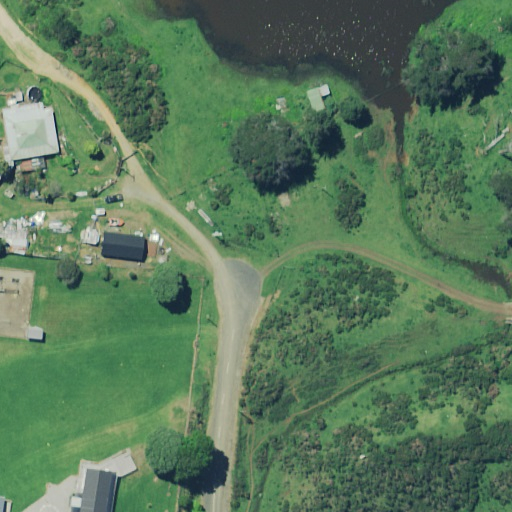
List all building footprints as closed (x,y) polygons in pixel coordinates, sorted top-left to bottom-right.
[(328,96),(325,86),(304,93),(313,124),(329,119),(322,98),(328,96)] [(43,101),(2,109),(8,146),(3,146),(3,167),(14,169),(15,160),(61,152),(54,107),(44,110),(43,101)] [(147,239),(104,232),(101,254),(143,261),(147,239)] [(42,340),(43,328),(30,325),(28,338),(42,340)] [(70,511),(112,511),(117,472),(87,468),(82,497),(72,496),(70,511)]
